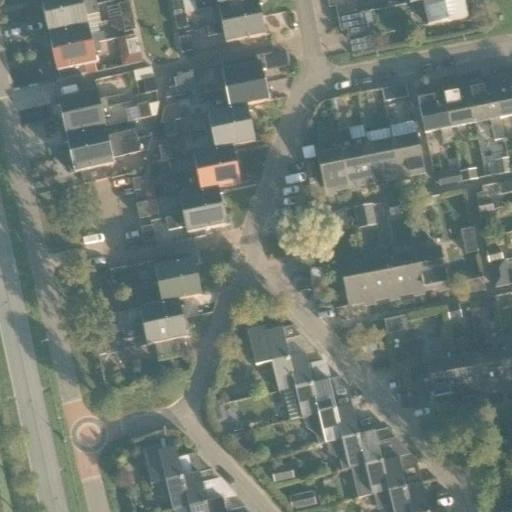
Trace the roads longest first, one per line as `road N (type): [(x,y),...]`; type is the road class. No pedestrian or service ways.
road 1 (unclassified): [(78,439),(0,83)]
road 2 (residential): [(476,508),(242,251)]
road 3 (primary): [(53,511),(0,265)]
road 4 (residential): [(318,86),(511,50)]
road 5 (residential): [(242,251),(299,97),(318,86)]
road 6 (residential): [(176,417),(242,251)]
road 7 (residential): [(262,511),(176,417)]
